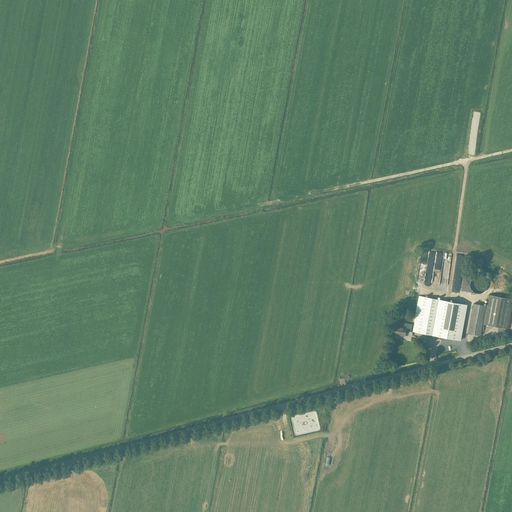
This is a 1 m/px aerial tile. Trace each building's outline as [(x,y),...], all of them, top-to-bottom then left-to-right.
[(456,266),(455,256),(420,257),(421,265),(423,265),(423,263),(425,263),(426,283),(432,282),(432,279),(450,278),(449,267),(456,266)] [(511,299),(488,295),(483,324),(483,327),(485,327),(486,325),(508,329),(511,307),(511,299)] [(438,337),(445,301),(419,296),(413,332),(438,337)] [(445,301),(438,337),(459,340),(466,305),(445,301)] [(473,304),(468,334),(481,336),(486,306),(473,304)] [(405,323),(404,326),(400,325),(400,327),(396,326),(394,334),(405,336),(405,335),(407,336),(408,331),(411,331),(412,324),(405,323)]
